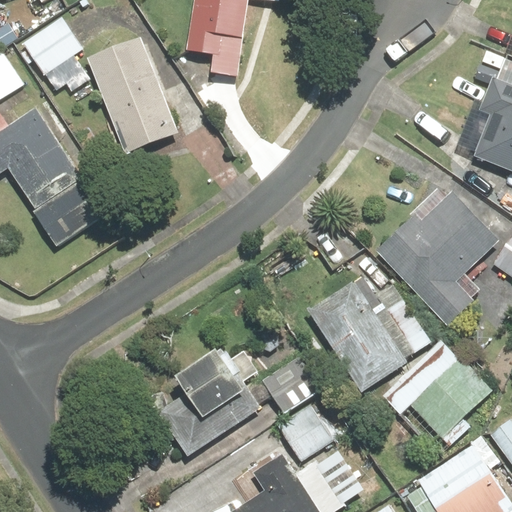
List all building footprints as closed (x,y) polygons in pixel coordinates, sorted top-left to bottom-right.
[(284,0),(196,0),(187,56),(221,61),(224,43),(245,47),(252,0),(261,0),(283,4),(284,0)] [(83,50),(63,21),(22,51),(56,96),(63,91),(69,99),(90,85),(71,59),(83,50)] [(141,42),(88,63),(126,159),(180,138),(141,42)] [(2,51),(0,52),(0,100),(24,86),(2,51)] [(490,118),(473,161),(511,175),(511,87),(492,80),(479,114),(490,118)] [(33,216),(57,252),(108,218),(37,112),(0,136),(0,180),(9,174),(36,214),(33,216)] [(0,135),(10,129),(0,114),(0,135)] [(416,216),(376,253),(446,329),(475,303),(458,285),(500,246),(452,194),(421,221),(416,216)] [(511,239),(493,269),(511,281),(511,239)] [(354,284),(308,312),(360,395),(405,366),(354,284)] [(489,395),(443,348),(438,352),(384,405),(438,461),(469,431),(461,423),(489,395)] [(184,399),(159,416),(188,459),(259,410),(220,352),(173,384),(184,399)] [(285,423),(314,405),(327,397),(302,356),(260,381),(274,406),(285,423)] [(291,443),(303,463),(336,443),(314,405),(285,423),(240,449),(251,467),(291,443)] [(511,511),(511,502),(472,448),(418,488),(420,491),(405,502),(412,511),(511,511)] [(264,495),(236,511),(317,511),(283,457),(252,476),(264,495)]
